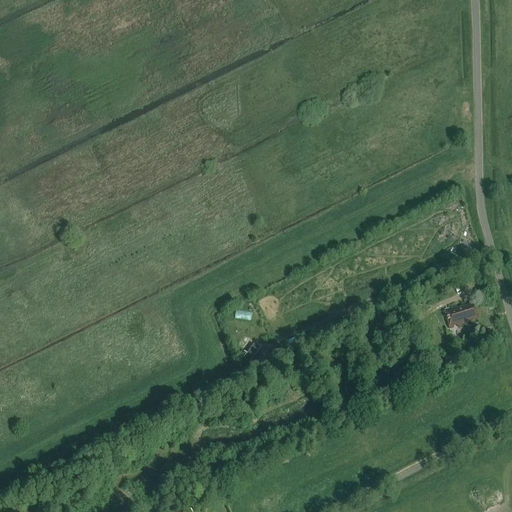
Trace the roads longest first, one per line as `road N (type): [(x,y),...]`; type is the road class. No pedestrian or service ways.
road 1 (unclassified): [(511,321),(480,207),(475,0)]
road 2 (unclassified): [(511,419),(331,511)]
